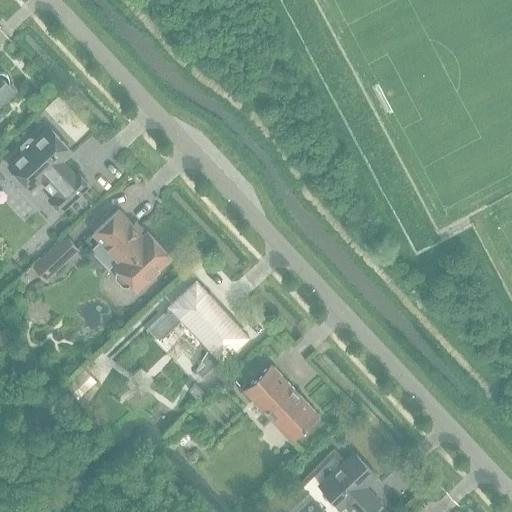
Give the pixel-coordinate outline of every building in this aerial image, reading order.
[(6,75),(2,72),(0,72),(0,102),(14,90),(8,84),(8,79),(6,75)] [(88,184),(77,172),(74,175),(61,160),(71,151),(49,127),(34,141),(32,138),(28,138),(21,145),(21,149),(23,152),(8,166),(33,192),(43,182),(54,194),(49,199),(60,210),(88,184)] [(170,256),(147,231),(142,235),(118,209),(93,233),(117,259),(113,263),(118,269),(115,272),(115,277),(122,285),(127,286),(131,282),(136,288),(170,256)] [(65,236),(33,266),(45,279),(77,249),(65,236)] [(195,370),(201,376),(245,336),(233,324),(232,325),(205,297),(206,295),(195,283),(145,330),(146,331),(148,329),(155,337),(156,337),(159,340),(162,337),(180,321),(179,320),(183,317),(210,346),(207,349),(206,349),(200,359),(203,362),(196,369),(195,370)] [(243,389),(290,439),(317,414),(299,394),(271,364),(243,389)] [(77,397),(95,380),(84,369),(66,385),(77,397)] [(353,452),(319,484),(340,508),(344,504),(352,511),(369,511),(380,503),(364,486),(375,475),(353,452)]
